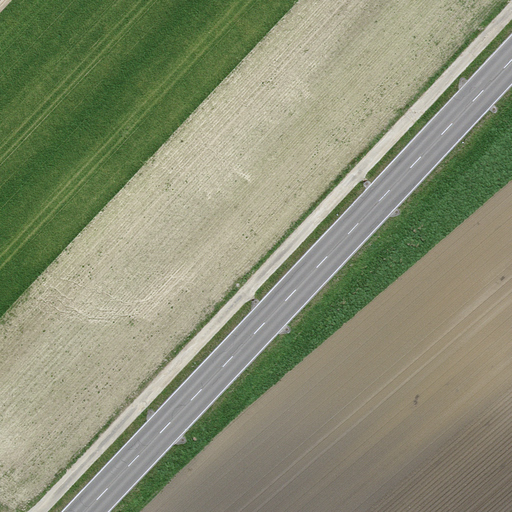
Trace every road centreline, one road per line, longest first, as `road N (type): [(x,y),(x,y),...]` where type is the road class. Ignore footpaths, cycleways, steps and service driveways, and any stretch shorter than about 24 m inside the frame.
road 1 (track): [(29,511),(511,11)]
road 2 (secondary): [(92,511),(511,67)]
